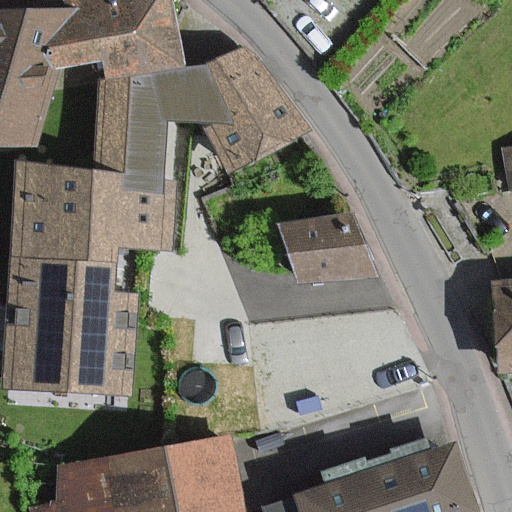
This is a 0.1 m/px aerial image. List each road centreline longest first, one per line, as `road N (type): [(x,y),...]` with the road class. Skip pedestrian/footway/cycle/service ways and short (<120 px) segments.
road 1 (tertiary): [(511,491),(455,330),(397,205),(236,0)]
road 2 (unknown): [(0,360),(147,393),(247,399)]
